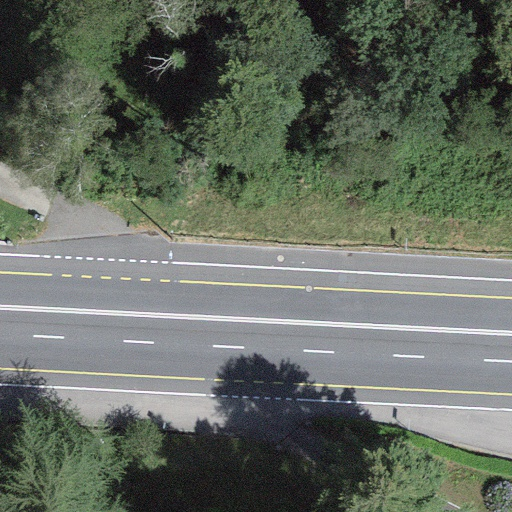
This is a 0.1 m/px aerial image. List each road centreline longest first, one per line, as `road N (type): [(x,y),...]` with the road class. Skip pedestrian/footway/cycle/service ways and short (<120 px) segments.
road 1 (primary): [(511,349),(0,323)]
road 2 (unknown): [(0,177),(80,241),(124,330)]
